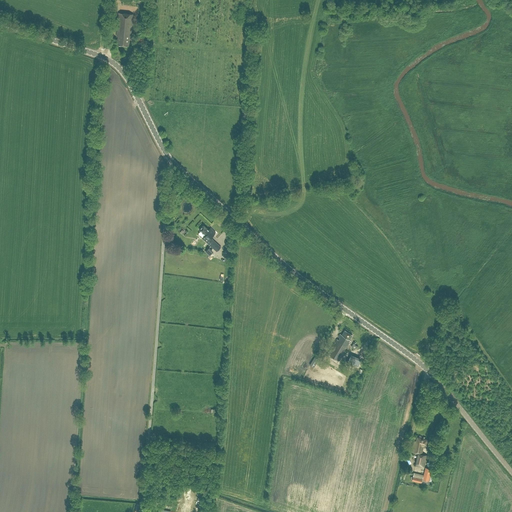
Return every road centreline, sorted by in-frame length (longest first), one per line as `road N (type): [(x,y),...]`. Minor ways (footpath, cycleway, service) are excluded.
road 1 (tertiary): [(422,365),(302,280),(172,162),(119,67),(0,22)]
road 2 (track): [(422,365),(387,511)]
road 3 (tertiary): [(422,365),(511,469)]
